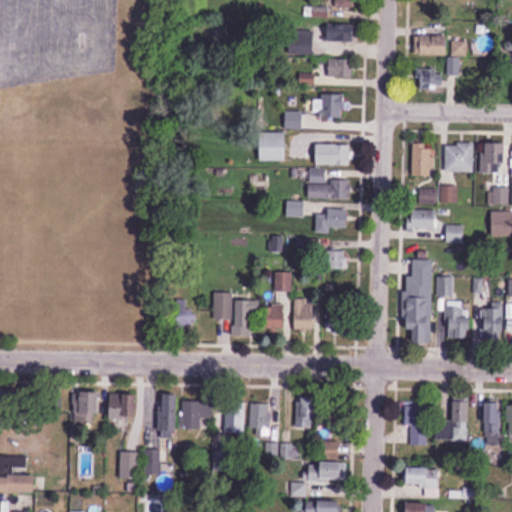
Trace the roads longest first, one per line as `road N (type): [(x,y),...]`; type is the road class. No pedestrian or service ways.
road 1 (residential): [(371,511),(387,0)]
road 2 (residential): [(0,353),(511,366)]
road 3 (residential): [(383,106),(511,108)]
